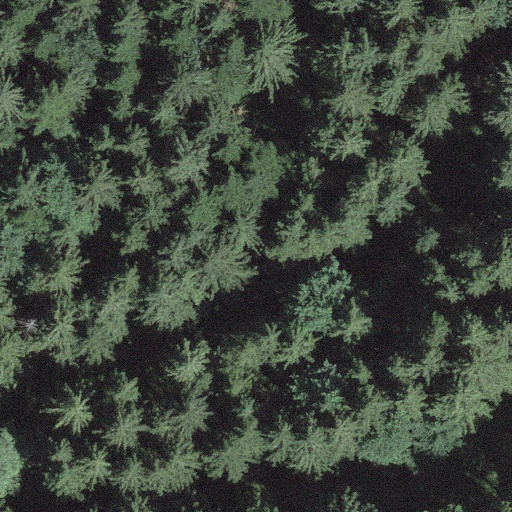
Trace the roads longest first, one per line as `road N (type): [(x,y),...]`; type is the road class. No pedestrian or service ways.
road 1 (track): [(511,53),(385,245),(254,307),(0,389)]
road 2 (track): [(0,495),(331,495),(483,442),(511,443)]
